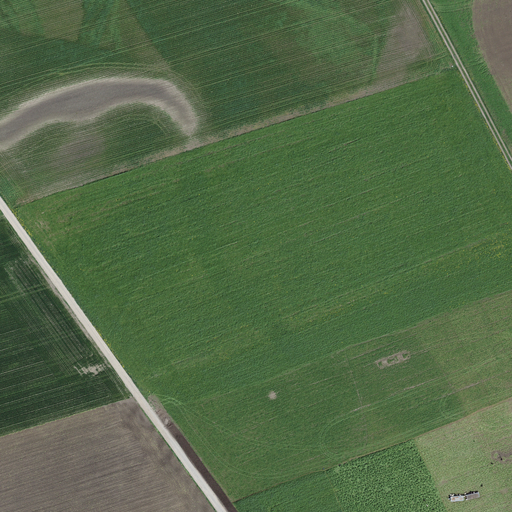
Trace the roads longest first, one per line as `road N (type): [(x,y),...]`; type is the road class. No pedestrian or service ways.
road 1 (track): [(223,511),(0,202)]
road 2 (track): [(511,164),(424,0)]
